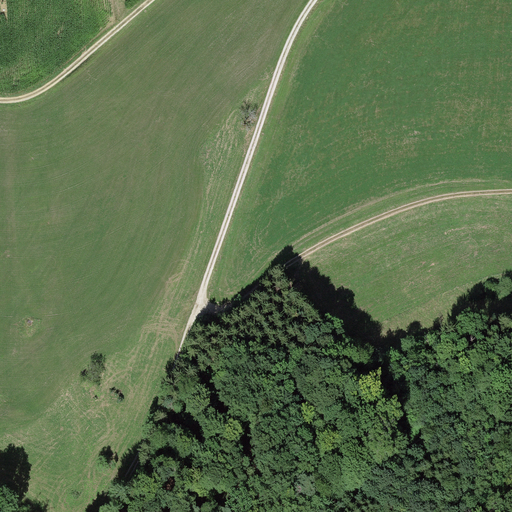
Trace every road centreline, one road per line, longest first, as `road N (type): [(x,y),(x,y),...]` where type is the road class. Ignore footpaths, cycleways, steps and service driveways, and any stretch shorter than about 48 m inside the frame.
road 1 (track): [(511,194),(430,199),(324,243),(231,308),(196,308)]
road 2 (track): [(311,0),(277,65),(196,308)]
road 3 (track): [(108,511),(170,402),(196,308)]
road 4 (track): [(326,511),(459,416),(511,390)]
road 5 (track): [(0,99),(37,90),(149,0)]
